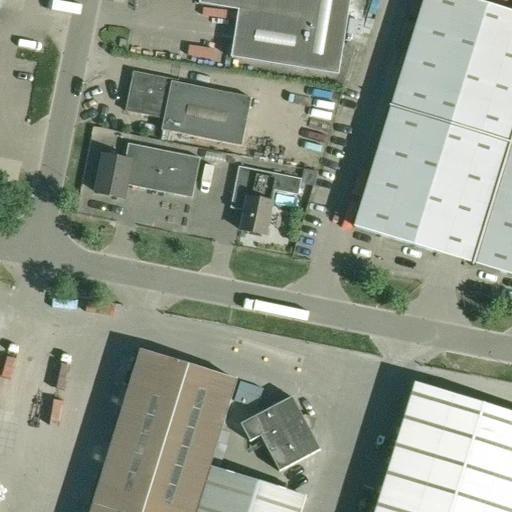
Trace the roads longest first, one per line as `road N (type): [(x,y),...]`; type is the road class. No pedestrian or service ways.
road 1 (unclassified): [(511,351),(36,255)]
road 2 (unclassified): [(36,255),(87,0)]
